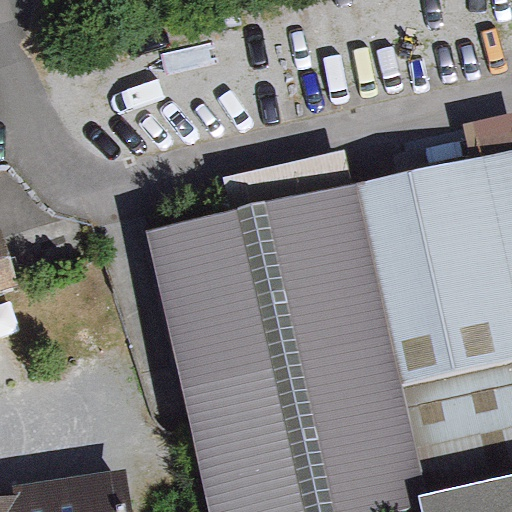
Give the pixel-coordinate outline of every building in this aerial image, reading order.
[(415,182),(511,160),(511,121),(407,146),(415,182)] [(232,225),(354,198),(345,159),(223,186),(232,225)] [(207,511),(434,511),(511,494),(511,160),(415,182),(354,198),(232,225),(144,247),(207,511)] [(2,236),(0,236),(0,300),(20,294),(2,236)] [(0,511),(132,511),(127,478),(13,496),(15,508),(0,509),(0,511)] [(511,511),(511,494),(434,511),(511,511)]
